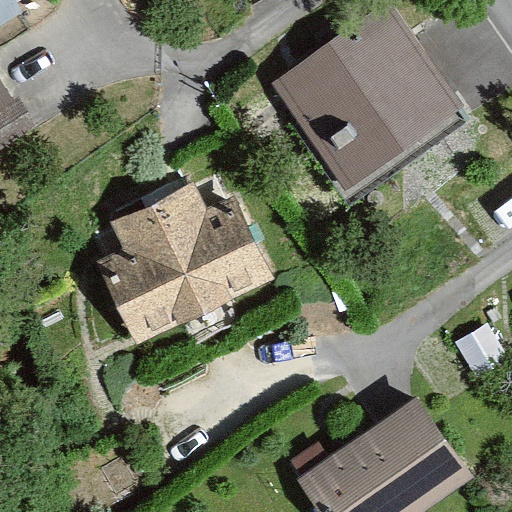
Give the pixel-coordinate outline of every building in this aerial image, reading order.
[(12,0),(0,0),(0,42),(28,24),(12,0)] [(338,190),(456,109),(384,4),(265,85),(338,190)] [(11,73),(0,76),(0,144),(33,133),(11,73)] [(126,353),(268,285),(214,172),(72,240),(126,353)] [(317,511),(429,511),(475,480),(417,398),(297,483),(317,511)]
